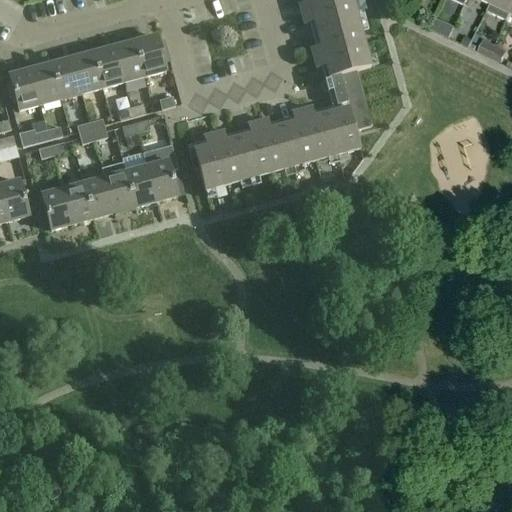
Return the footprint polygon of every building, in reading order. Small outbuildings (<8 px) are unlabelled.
[(206,194),(360,151),(355,132),(371,127),(356,72),(371,68),(352,0),(307,0),(308,3),(299,5),(305,26),(314,24),(321,47),(312,49),(317,69),(327,67),(339,111),(315,118),(313,109),(292,114),(295,123),(271,130),(269,121),(248,127),(251,136),(227,142),(224,133),(204,139),(207,148),(194,152),(206,194)] [(510,17),(511,13),(511,0),(493,0),(490,7),(487,14),(507,23),(510,17)] [(434,24),(428,35),(448,45),(454,34),(434,24)] [(135,44),(144,80),(166,74),(156,38),(135,44)] [(461,47),(467,50),(470,42),(464,39),(461,47)] [(478,55),(489,61),(495,48),(484,43),(478,55)] [(113,50),(123,85),(144,80),(135,44),(113,50)] [(499,65),(505,53),(495,48),(489,61),(499,65)] [(123,85),(113,50),(93,55),(102,91),(123,85)] [(102,91),(93,55),(71,61),(81,97),(102,91)] [(81,97),(71,61),(51,67),(60,103),(81,97)] [(60,103),(51,67),(30,73),(40,108),(60,103)] [(40,108),(30,73),(9,78),(19,114),(40,108)] [(160,102),(163,112),(176,108),(173,99),(160,102)] [(132,111),(134,120),(147,117),(144,107),(132,111)] [(134,120),(132,111),(119,114),(122,124),(134,120)] [(9,122),(0,124),(0,135),(11,132),(9,122)] [(93,135),(105,131),(103,122),(90,125),(93,135)] [(136,126),(138,136),(151,132),(148,123),(136,126)] [(78,129),(80,138),(93,135),(90,125),(78,129)] [(138,136),(136,126),(123,130),(126,139),(138,136)] [(60,130),(47,133),(50,143),(63,139),(60,130)] [(105,131),(93,135),(95,144),(108,140),(105,131)] [(19,136),(23,151),(50,143),(47,133),(35,136),(34,132),(19,136)] [(93,135),(80,138),(83,147),(95,144),(93,135)] [(0,141),(0,152),(16,148),(13,138),(0,141)] [(65,145),(52,149),(54,158),(67,155),(65,145)] [(146,169),(156,205),(178,199),(171,174),(179,172),(172,148),(144,155),(147,169),(146,169)] [(54,158),(52,149),(39,152),(42,162),(54,158)] [(102,171),(104,180),(114,216),(135,211),(125,175),(123,165),(102,171)] [(156,205),(146,169),(125,175),(135,211),(156,205)] [(185,197),(179,172),(171,174),(178,199),(185,197)] [(83,186),(93,222),(114,216),(104,180),(83,186)] [(19,183),(0,188),(0,197),(7,225),(29,219),(19,183)] [(62,192),(72,228),(93,222),(83,186),(62,192)] [(72,228),(62,192),(42,197),(51,233),(72,228)]
